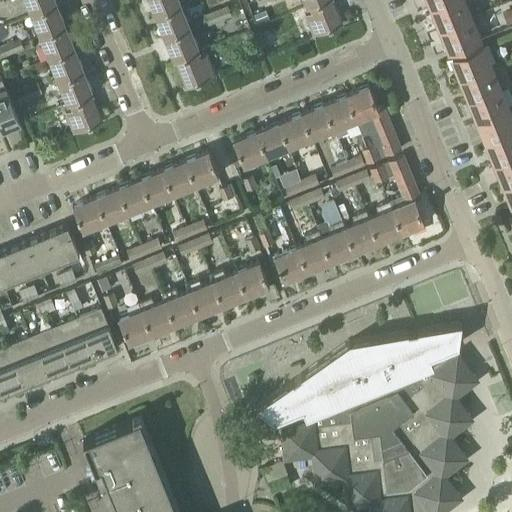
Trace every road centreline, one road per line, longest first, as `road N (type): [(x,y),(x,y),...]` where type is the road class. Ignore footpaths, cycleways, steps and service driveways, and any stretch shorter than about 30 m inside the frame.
road 1 (residential): [(0,437),(471,247)]
road 2 (residential): [(149,143),(389,46)]
road 3 (residential): [(471,247),(389,46)]
road 4 (residential): [(0,204),(149,143)]
road 5 (residential): [(149,143),(90,0)]
